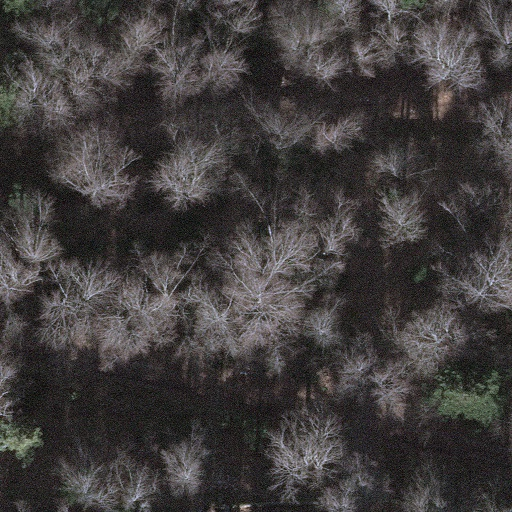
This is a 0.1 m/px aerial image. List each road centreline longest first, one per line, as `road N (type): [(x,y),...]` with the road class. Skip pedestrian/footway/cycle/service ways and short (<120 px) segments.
road 1 (track): [(0,318),(322,387),(511,440)]
road 2 (track): [(0,137),(511,103)]
